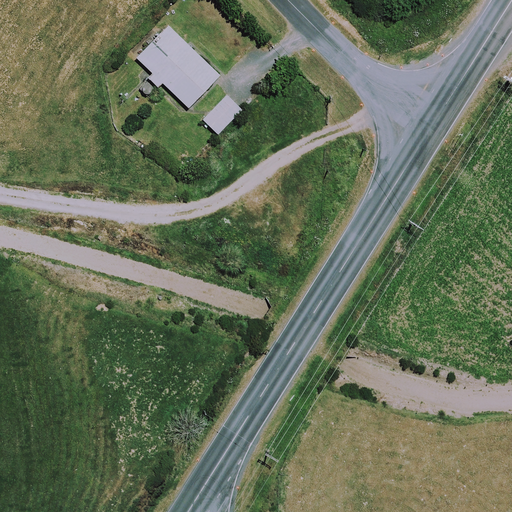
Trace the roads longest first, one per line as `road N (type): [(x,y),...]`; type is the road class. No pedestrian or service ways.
road 1 (tertiary): [(431,128),(188,511)]
road 2 (unclassified): [(283,0),(431,128)]
road 3 (tertiary): [(511,0),(431,128)]
